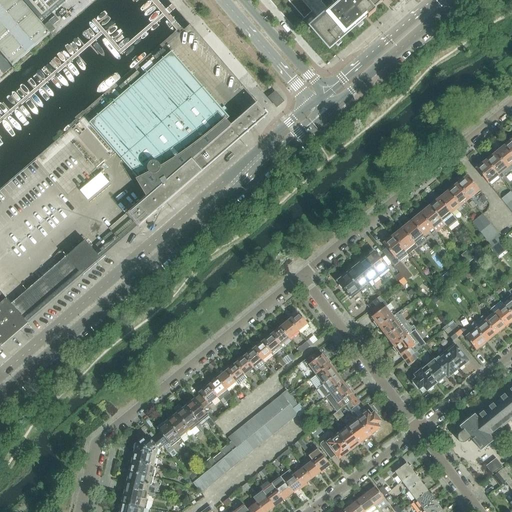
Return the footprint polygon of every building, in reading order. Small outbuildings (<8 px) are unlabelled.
[(0,0),(0,53),(12,67),(50,35),(19,0),(0,0)] [(35,0),(47,14),(51,11),(63,0),(35,0)] [(343,0),(323,18),(311,28),(329,49),(341,38),(364,18),(366,17),(368,18),(375,12),(374,10),(382,3),(382,2),(383,0),(343,0)] [(243,137),(268,116),(257,104),(232,125),(229,127),(225,122),(229,118),(171,52),(89,123),(134,175),(137,180),(148,198),(129,215),(136,223),(136,224),(138,226),(139,227),(206,169),(243,137)] [(283,102),(275,93),(268,98),(277,108),(283,102)] [(511,155),(505,146),(501,149),(500,149),(495,153),(496,153),(495,154),(507,168),(511,164),(511,155)] [(486,161),(498,175),(501,179),(510,172),(507,168),(495,154),(492,157),(491,156),(486,160),(486,161)] [(488,184),(498,175),(486,161),(482,164),(481,163),(476,167),(477,168),(476,169),(488,184)] [(476,196),(480,193),(467,177),(463,180),(462,179),(457,182),(458,184),(469,199),(475,194),(476,196)] [(460,206),(469,199),(458,184),(454,187),(453,187),(448,191),(449,191),(448,192),(460,206)] [(460,206),(448,192),(445,195),(444,194),(439,198),(440,199),(439,199),(451,214),(456,209),(459,212),(460,212),(464,217),(467,214),(460,206)] [(505,205),(511,199),(511,194),(510,192),(501,200),(505,205)] [(458,222),(451,214),(439,199),(435,202),(430,206),(430,207),(442,221),(448,229),(454,224),(454,225),(458,222)] [(448,229),(442,221),(430,207),(426,210),(426,209),(421,213),(421,214),(433,228),(439,224),(445,231),(448,229)] [(423,236),(433,228),(421,214),(411,222),(423,236)] [(476,229),(487,220),(483,215),(472,224),(476,229)] [(480,233),(491,225),(487,220),(476,229),(480,233)] [(403,229),(402,229),(414,243),(414,244),(417,248),(427,240),(423,236),(411,222),(408,225),(407,224),(402,228),(403,229)] [(28,323),(105,256),(104,255),(138,226),(136,224),(102,253),(102,252),(99,249),(98,251),(88,239),(85,242),(85,241),(67,257),(11,305),(5,297),(0,291),(0,345),(1,347),(28,323)] [(484,238),(495,230),(491,225),(480,233),(484,238)] [(414,244),(414,243),(402,229),(399,232),(398,232),(393,236),(393,237),(405,251),(408,255),(414,250),(418,254),(421,252),(417,248),(414,244)] [(488,243),(498,235),(495,230),(484,238),(488,243)] [(499,242),(502,239),(498,235),(488,243),(492,248),(493,247),(499,242)] [(408,255),(405,251),(393,237),(383,245),(386,248),(382,252),(394,267),(408,255)] [(499,255),(506,249),(499,242),(493,247),(499,255)] [(379,277),(388,269),(374,252),(370,255),(369,254),(365,258),(365,259),(379,277)] [(466,252),(461,256),(468,264),(473,260),(466,252)] [(365,259),(364,260),(364,259),(359,263),(359,264),(356,267),(368,283),(372,281),(372,282),(379,277),(365,259)] [(475,271),(480,267),(476,261),(475,262),(471,266),(475,271)] [(365,286),(368,283),(356,267),(352,270),(351,269),(346,273),(347,273),(346,274),(360,291),(366,287),(365,286)] [(476,272),(472,268),(464,275),(468,279),(476,272)] [(447,284),(456,277),(450,271),(442,278),(447,284)] [(346,274),(346,275),(345,274),(340,278),(341,278),(337,282),(351,299),(360,291),(346,274)] [(402,287),(407,283),(400,274),(395,278),(402,287)] [(430,300),(434,305),(442,298),(438,293),(430,300)] [(511,297),(510,295),(501,303),(511,316),(511,297)] [(371,311),(380,304),(376,299),(370,304),(369,305),(367,306),(371,311)] [(379,327),(393,317),(389,312),(391,310),(392,307),(390,304),(387,306),(383,301),(380,304),(371,311),(374,315),(372,317),(375,322),(373,323),(377,328),(379,327)] [(511,316),(501,303),(500,302),(490,310),(491,310),(494,314),(505,328),(509,324),(509,325),(511,322),(511,316)] [(505,328),(494,314),(491,310),(481,318),(485,322),(496,335),(499,332),(500,333),(505,329),(505,328)] [(401,315),(404,313),(402,311),(393,317),(379,327),(382,331),(381,332),(386,337),(406,322),(401,315)] [(298,331),(307,324),(298,313),(289,321),(298,331)] [(496,335),(485,322),(481,318),(471,325),(472,326),(475,330),(486,343),(490,340),(490,341),(495,336),(496,335)] [(289,339),(298,331),(289,321),(280,328),(289,339)] [(413,326),(411,328),(406,322),(386,337),(387,338),(386,338),(390,344),(391,343),(394,347),(415,331),(415,330),(416,329),(413,326)] [(462,330),(460,331),(452,322),(448,326),(449,328),(450,329),(458,338),(462,334),(476,351),(480,348),(481,348),(486,344),(485,344),(486,343),(475,330),(472,326),(465,331),(464,330),(462,330)] [(284,343),(289,339),(280,328),(271,335),(280,346),(282,349),(286,346),(284,343)] [(453,342),(458,338),(450,329),(449,328),(444,332),(453,342)] [(426,345),(422,340),(415,331),(394,347),(392,348),(397,354),(398,353),(405,361),(416,353),(415,353),(426,345)] [(271,353),(280,346),(271,335),(262,343),(271,353)] [(301,354),(310,346),(306,342),(297,349),(301,354)] [(262,361),(271,353),(262,343),(253,350),(262,361)] [(464,365),(468,362),(454,345),(444,353),(458,370),(458,369),(460,370),(464,367),(464,365)] [(253,350),(244,357),(253,368),(254,369),(256,367),(258,369),(264,364),(262,361),(253,350)] [(315,375),(329,365),(331,363),(327,358),(325,359),(322,355),(319,357),(315,352),(302,363),(306,367),(308,366),(315,375)] [(408,366),(419,358),(416,353),(405,361),(408,366)] [(457,370),(458,370),(444,353),(434,361),(446,375),(448,378),(452,374),(454,375),(458,372),(457,370)] [(283,368),(292,361),(288,356),(279,364),(283,368)] [(244,375),(253,368),(244,357),(235,364),(244,375)] [(434,361),(432,359),(423,366),(436,383),(437,382),(439,383),(442,380),(442,378),(446,375),(434,361)] [(235,364),(226,372),(235,383),(237,386),(246,378),(244,375),(235,364)] [(332,368),(329,365),(315,375),(319,380),(318,381),(321,386),(337,374),(336,374),(337,374),(332,368)] [(432,386),(436,383),(423,366),(413,374),(417,379),(413,382),(419,390),(423,387),(426,391),(428,390),(429,391),(433,388),(432,386)] [(226,390),(235,383),(226,372),(217,379),(226,390)] [(337,375),(337,374),(321,386),(318,388),(325,398),(326,398),(344,384),(341,380),(342,380),(338,374),(337,375)] [(226,390),(217,379),(208,386),(217,397),(220,401),(229,394),(226,390)] [(355,398),(351,394),(348,390),(350,389),(346,383),(344,385),(344,384),(326,398),(337,412),(340,410),(346,406),(346,405),(355,398)] [(211,402),(217,397),(208,386),(199,394),(200,395),(195,400),(208,417),(214,423),(218,419),(215,416),(213,417),(209,412),(213,410),(210,406),(213,404),(211,402)] [(457,438),(457,439),(457,440),(458,440),(458,441),(459,442),(460,443),(461,443),(462,443),(463,443),(464,443),(465,443),(466,443),(466,442),(467,442),(471,439),(480,451),(493,440),(491,437),(511,420),(511,388),(479,416),(479,417),(477,418),(475,416),(473,418),(472,416),(469,418),(469,419),(464,422),(464,423),(461,425),(462,426),(460,428),(463,431),(460,434),(459,434),(459,435),(458,435),(458,436),(457,437),(457,438)] [(246,397),(251,393),(247,389),(242,392),(246,397)] [(246,397),(242,392),(234,400),(237,404),(246,397)] [(288,405),(281,396),(280,396),(276,399),(284,409),(288,405)] [(350,411),(359,404),(355,398),(346,405),(346,406),(350,411)] [(279,413),(284,409),(276,399),(271,403),(279,413)] [(215,425),(214,423),(208,417),(195,400),(191,403),(190,401),(185,405),(186,407),(185,407),(199,424),(205,419),(207,422),(209,421),(213,427),(215,425)] [(294,400),(289,404),(292,408),(297,405),(294,400)] [(274,417),(279,413),(271,403),(266,407),(274,417)] [(299,417),(305,412),(299,404),(293,409),(299,417)] [(296,415),(291,409),(288,405),(284,409),(291,419),(296,415)] [(190,432),(199,424),(185,407),(182,410),(181,409),(175,413),(177,414),(176,415),(190,432)] [(269,421),(274,417),(266,407),(261,411),(269,421)] [(287,423),(291,419),(284,409),(279,413),(287,423)] [(340,419),(344,416),(340,410),(337,412),(336,413),(340,419)] [(264,425),(269,421),(261,411),(256,415),(264,425)] [(370,415),(369,416),(366,411),(356,419),(369,436),(370,435),(371,435),(374,433),(374,432),(379,428),(376,424),(380,422),(374,414),(371,416),(370,415)] [(282,427),(287,423),(279,413),(274,417),(282,427)] [(197,440),(190,432),(176,415),(173,418),(171,416),(166,420),(167,422),(180,439),(187,434),(194,442),(197,440)] [(259,429),(264,425),(256,415),(251,419),(259,429)] [(277,431),(282,427),(274,417),(269,421),(277,431)] [(254,433),(259,429),(251,419),(246,423),(254,433)] [(368,436),(369,436),(356,419),(346,426),(359,443),(363,440),(365,441),(368,438),(368,436)] [(272,435),(277,431),(269,421),(264,425),(272,435)] [(180,439),(167,422),(163,425),(162,424),(157,428),(158,429),(157,430),(160,433),(155,437),(162,447),(166,451),(167,450),(169,454),(174,450),(171,446),(180,439)] [(250,437),(254,433),(246,423),(242,427),(250,437)] [(267,439),(272,435),(264,425),(259,429),(267,439)] [(354,447),(359,443),(346,426),(336,434),(349,451),(351,451),(354,448),(354,447)] [(245,440),(250,437),(242,427),(237,431),(245,440)] [(263,443),(267,439),(259,429),(254,433),(263,443)] [(240,444),(245,440),(237,431),(232,435),(240,444)] [(258,446),(263,443),(254,433),(250,437),(258,446)] [(348,452),(349,451),(336,434),(326,441),(324,441),(321,443),(320,446),(331,459),(336,455),(338,459),(343,455),(345,456),(348,454),(348,452)] [(235,448),(240,444),(232,435),(227,438),(235,448)] [(162,447),(155,437),(150,441),(147,436),(136,444),(134,445),(133,449),(135,450),(135,451),(155,456),(157,449),(158,450),(162,447)] [(253,450),(258,446),(250,437),(245,440),(253,450)] [(248,454),(253,450),(245,440),(240,444),(248,454)] [(244,458),(248,454),(240,444),(235,448),(244,458)] [(220,450),(226,456),(230,452),(231,452),(226,446),(220,450)] [(239,462),(244,458),(235,448),(230,452),(239,462)] [(323,456),(318,449),(308,456),(312,461),(320,472),(330,465),(323,456)] [(291,454),(288,450),(279,457),(283,461),(291,454)] [(153,467),(155,456),(135,451),(134,455),(132,455),(131,459),(132,461),(132,462),(153,467)] [(234,466),(239,462),(230,452),(226,456),(234,466)] [(217,456),(213,460),(216,464),(221,460),(217,456)] [(229,470),(234,466),(226,456),(221,460),(229,470)] [(211,469),(211,468),(216,464),(211,458),(205,463),(211,469)] [(502,467),(495,459),(486,466),(492,475),(502,467)] [(224,474),(229,470),(221,460),(216,464),(224,474)] [(311,479),(320,472),(312,461),(303,468),(311,479)] [(150,478),(153,467),(132,462),(131,466),(129,467),(128,470),(130,472),(129,473),(150,478)] [(200,464),(195,468),(201,475),(205,471),(200,464)] [(224,474),(216,464),(211,468),(219,478),(224,474)] [(402,482),(413,473),(406,464),(394,472),(402,482)] [(311,479),(303,468),(300,465),(295,469),(295,470),(292,473),(302,486),(311,479)] [(214,482),(219,478),(211,468),(211,469),(206,472),(214,482)] [(302,486),(292,473),(290,470),(281,477),(281,478),(284,482),(292,493),(302,486)] [(493,477),(496,481),(506,474),(502,470),(493,477)] [(210,486),(214,482),(206,472),(201,476),(210,486)] [(147,491),(150,478),(129,473),(129,474),(127,474),(126,478),(128,480),(125,489),(155,496),(155,493),(150,491),(149,492),(147,491)] [(409,491),(420,482),(413,473),(402,482),(409,491)] [(193,474),(189,477),(194,482),(198,479),(193,474)] [(506,474),(497,482),(500,486),(506,482),(510,479),(508,478),(506,474)] [(205,490),(210,486),(201,476),(197,480),(205,490)] [(292,493),(284,482),(281,478),(272,485),(275,489),(283,500),(292,493)] [(201,493),(205,490),(197,480),(193,483),(201,493)] [(416,500),(427,491),(420,482),(409,491),(416,500)] [(283,500),(275,489),(272,485),(263,492),(266,496),(274,507),(283,500)] [(382,486),(379,489),(380,490),(384,495),(387,493),(382,486)] [(388,505),(383,499),(374,487),(365,495),(378,511),(384,511),(382,509),(388,505)] [(154,498),(155,496),(125,489),(123,497),(122,498),(121,502),(122,503),(122,504),(143,509),(146,496),(149,496),(148,497),(154,498)] [(420,511),(435,501),(427,491),(416,500),(413,502),(420,511)] [(378,511),(365,495),(356,502),(363,511),(378,511)] [(262,511),(267,511),(274,507),(266,496),(256,503),(262,511)] [(391,505),(395,502),(390,496),(387,499),(391,505)] [(440,511),(442,510),(435,501),(420,511),(440,511)] [(349,511),(363,511),(356,502),(347,508),(349,511)] [(247,511),(262,511),(256,503),(247,510),(247,511)]
